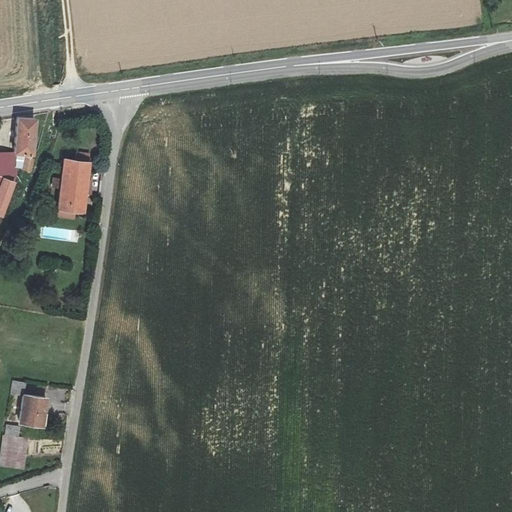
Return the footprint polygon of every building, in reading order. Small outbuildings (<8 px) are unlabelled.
[(0,215),(1,216),(15,180),(16,167),(27,170),(33,160),(29,157),(33,119),(16,118),(13,155),(0,153),(0,215)] [(65,160),(89,163),(90,156),(66,153),(65,160)] [(89,163),(65,160),(59,209),(84,212),(89,163)] [(18,394),(22,394),(24,384),(12,382),(10,395),(17,396),(18,394)] [(45,398),(22,394),(17,422),(42,426),(45,398)] [(4,426),(3,436),(18,438),(18,437),(20,428),(4,426)] [(18,438),(3,436),(0,453),(0,466),(22,469),(26,438),(18,437),(18,438)]
